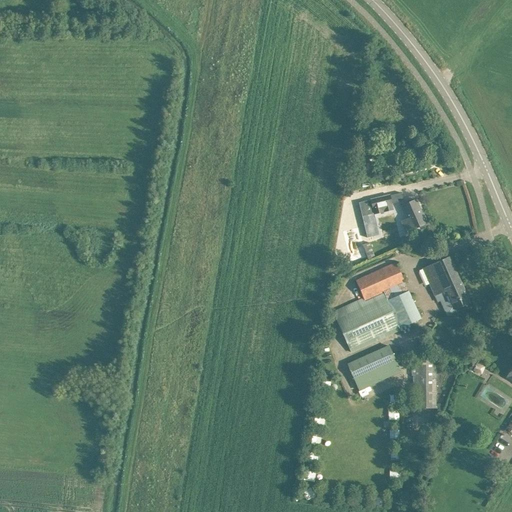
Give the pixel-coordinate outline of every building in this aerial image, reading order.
[(387,188),(385,180),(371,183),(373,192),(387,188)] [(390,195),(390,194),(371,199),(373,210),(374,214),(393,209),(392,203),(403,200),(401,193),(390,195)] [(371,199),(362,202),(365,212),(373,210),(371,199)] [(426,223),(416,200),(400,207),(405,218),(400,221),(405,232),(426,223)] [(397,229),(383,236),(387,246),(402,239),(397,229)] [(370,241),(362,244),(368,259),(376,256),(370,241)] [(423,268),(436,298),(437,302),(440,301),(444,310),(453,306),(454,310),(470,303),(449,256),(423,268)] [(355,281),(364,300),(365,302),(384,293),(383,292),(404,282),(396,263),(355,281)] [(365,302),(335,315),(351,351),(400,330),(401,333),(413,328),(411,324),(422,319),(409,291),(387,300),(384,293),(365,302)] [(400,370),(388,344),(347,363),(358,389),(400,370)] [(414,384),(414,408),(443,408),(443,404),(435,404),(435,354),(414,354),(414,376),(412,376),(412,384),(414,384)] [(304,470),(303,480),(314,481),(315,471),(304,470)] [(486,477),(495,482),(498,475),(490,471),(486,477)] [(327,490),(326,498),(334,499),(336,492),(327,490)]
